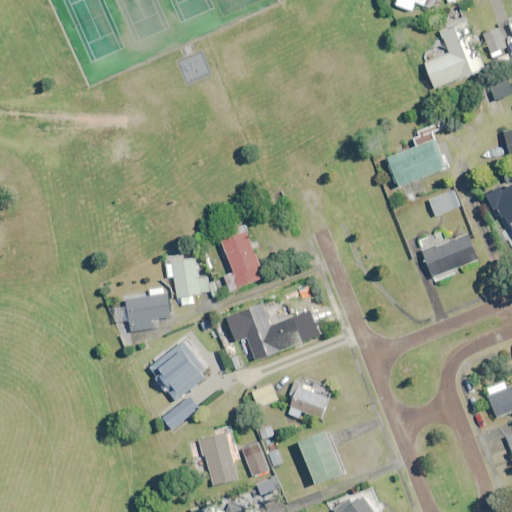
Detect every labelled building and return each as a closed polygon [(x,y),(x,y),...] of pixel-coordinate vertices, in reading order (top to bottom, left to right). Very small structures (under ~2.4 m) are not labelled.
[(415,2),(430,8),(432,0),(398,0),(398,3),(412,9),(415,2)] [(430,45),(436,60),(427,63),(437,89),(486,70),(467,20),(441,29),(445,39),(430,45)] [(510,51),(500,29),(485,35),(495,58),(510,51)] [(511,95),(511,86),(511,83),(494,89),(498,101),(511,95)] [(449,169),(435,134),(417,141),(419,146),(391,158),(402,188),(449,169)] [(511,186),(503,192),(501,187),(490,193),(504,220),(508,218),(511,224),(511,186)] [(462,208),(456,190),(431,199),(437,217),(462,208)] [(266,278),(247,226),(222,236),(242,287),(266,278)] [(458,274),(457,270),(463,267),(465,272),(482,266),(472,236),(449,244),(445,232),(421,241),(436,282),(458,274)] [(195,304),(194,296),(211,292),(213,298),(220,297),(217,285),(210,286),(208,278),(201,280),(196,257),(185,259),(184,255),(172,257),(174,264),(167,265),(170,278),(176,277),(182,307),(195,304)] [(173,318),(168,287),(150,290),(152,297),(128,301),(133,332),(162,328),(161,319),(173,318)] [(265,305),(242,313),(258,360),(304,344),(295,319),(294,316),(293,314),(292,312),(291,310),(289,308),(287,306),(285,305),(282,304),(280,303),(277,303),(275,303),(272,303),(270,304),(268,305),(265,306),(265,305)] [(208,369),(185,341),(153,367),(180,401),(206,379),(202,373),(208,369)] [(319,417),(327,392),(305,385),(287,379),(281,397),(290,400),(287,407),(293,409),(291,415),(301,418),(303,412),(319,417)] [(511,413),(511,387),(508,389),(506,383),(488,389),(498,419),(511,413)] [(280,400),(273,384),(254,392),(260,408),(280,400)] [(202,409),(193,397),(165,418),(174,429),(202,409)] [(238,445),(233,426),(219,430),(220,436),(203,441),(216,486),(241,479),(232,447),(238,445)] [(345,474),(329,433),(302,444),(319,485),(345,474)] [(271,471),(260,444),(246,450),(256,477),(271,471)] [(277,491),(274,480),(257,486),(261,496),(277,491)] [(374,511),(364,499),(356,505),(352,499),(337,510),(338,511),(374,511)]
